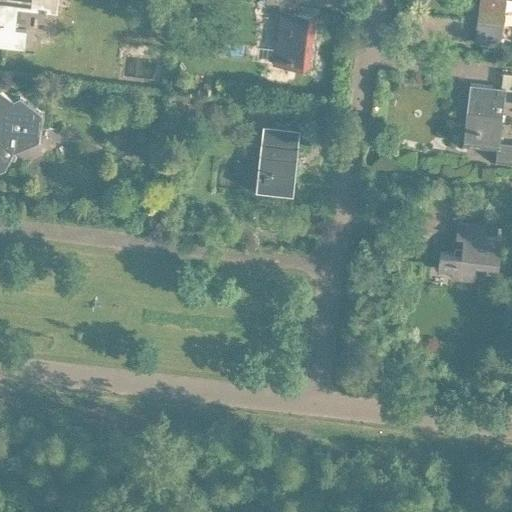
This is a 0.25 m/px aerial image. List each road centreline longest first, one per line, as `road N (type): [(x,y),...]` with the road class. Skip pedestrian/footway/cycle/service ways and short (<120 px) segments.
road 1 (residential): [(337,282),(0,238)]
road 2 (residential): [(319,413),(0,378)]
road 3 (residential): [(337,282),(386,0)]
road 4 (residential): [(511,438),(319,413)]
road 5 (residential): [(319,413),(337,282)]
